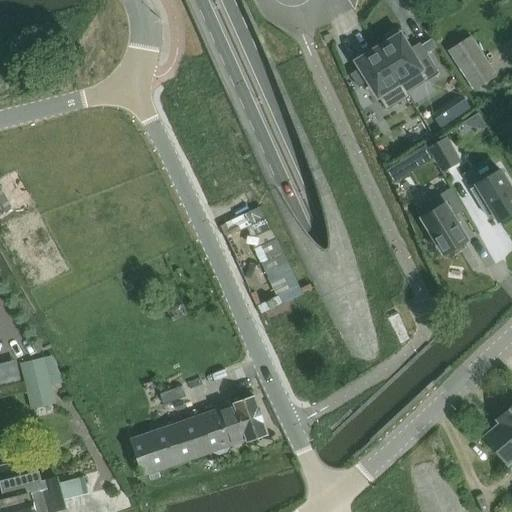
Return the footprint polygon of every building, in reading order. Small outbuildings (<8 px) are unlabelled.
[(388,43),(379,48),(409,97),(410,97),(408,94),(440,74),(427,54),(417,60),(399,31),(385,39),(388,43)] [(448,51),(474,92),(498,77),(472,36),(448,51)] [(409,97),(379,48),(357,62),(361,68),(351,75),(359,88),(369,82),(387,111),(409,97)] [(443,125),(474,107),(465,93),(435,112),(443,125)] [(395,181),(437,159),(444,171),(465,160),(451,133),(388,166),(395,181)] [(511,213),(511,188),(500,170),(470,188),(486,216),(493,212),(499,221),(511,213)] [(1,187),(0,187),(0,214),(13,208),(1,187)] [(463,210),(451,190),(418,210),(444,254),(468,240),(453,216),(463,210)] [(261,207),(242,216),(247,227),(266,218),(261,207)] [(266,218),(247,227),(251,236),(270,227),(266,218)] [(233,220),(222,225),(226,236),(238,230),(233,220)] [(251,236),(249,236),(256,250),(276,241),(270,227),(251,236)] [(276,241),(256,250),(261,262),(281,252),(276,241)] [(466,274),(482,263),(474,252),(458,263),(466,274)] [(289,264),(267,274),(277,296),(281,305),(304,295),(299,286),(289,264)] [(44,359),(22,364),(27,387),(33,410),(56,405),(51,386),(64,382),(63,379),(52,357),(45,359),(44,359)] [(164,405),(187,397),(183,386),(160,394),(164,405)] [(255,397),(180,423),(131,440),(144,477),(214,453),(220,455),(227,453),(230,447),(247,441),(248,443),(269,435),(255,397)] [(511,408),(498,421),(501,424),(485,437),(509,464),(511,461),(511,408)] [(6,510),(0,511),(53,511),(67,508),(59,478),(43,482),(40,471),(38,472),(34,457),(0,466),(0,480),(0,483),(5,500),(3,501),(6,510)]
